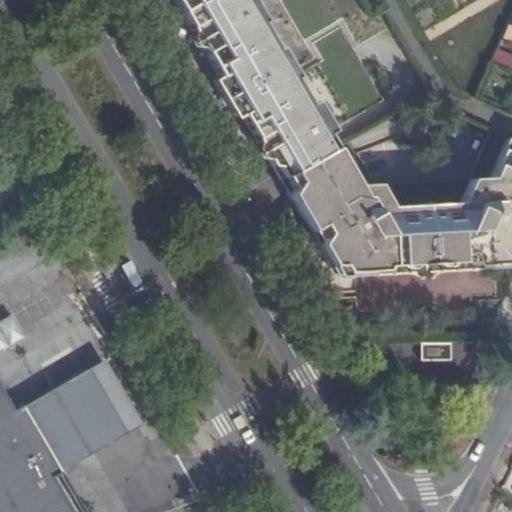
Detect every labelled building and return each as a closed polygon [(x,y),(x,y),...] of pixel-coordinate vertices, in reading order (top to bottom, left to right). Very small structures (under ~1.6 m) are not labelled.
[(172,0),(180,12),(200,0),(172,0)] [(200,0),(180,12),(217,77),(222,87),(215,90),(226,110),(234,106),(239,116),(276,181),(277,180),(330,149),(323,137),(329,133),(312,104),(308,105),(292,80),(296,77),(279,48),(275,49),(259,23),(262,21),(250,0),(200,0)] [(511,57),(496,50),(492,59),(511,68),(511,57)] [(210,81),(215,90),(222,87),(217,77),(210,81)] [(232,119),(239,116),(234,106),(226,110),(232,119)] [(511,260),(511,137),(509,136),(491,176),(480,201),(461,203),(391,209),(378,201),(367,207),(362,201),(362,187),(353,187),(330,149),(277,180),(307,232),(317,228),(322,236),(328,245),(321,254),(328,266),(339,268),(345,279),(366,278),(370,272),(378,272),(381,267),(397,266),(400,262),(414,260),(415,256),(417,252),(420,250),(425,249),(428,249),(432,251),(434,254),(436,258),(453,257),(457,260),(470,260),(474,263),(486,262),(488,266),(510,264),(511,260)] [(470,178),(461,203),(480,201),(491,176),(470,178)] [(374,188),(362,187),(362,201),(367,207),(378,201),(374,188)] [(316,245),(321,254),(328,245),(322,236),(316,245)] [(0,319),(0,350),(24,337),(11,313),(0,319)] [(420,359),(449,359),(449,344),(420,344),(420,359)] [(72,382),(22,411),(59,474),(106,446),(139,427),(102,363),(72,382)] [(0,511),(68,511),(51,481),(59,476),(59,474),(22,411),(19,407),(12,413),(0,392),(0,511)]
